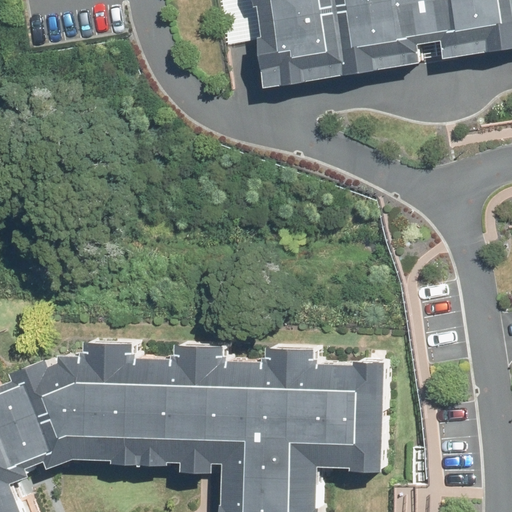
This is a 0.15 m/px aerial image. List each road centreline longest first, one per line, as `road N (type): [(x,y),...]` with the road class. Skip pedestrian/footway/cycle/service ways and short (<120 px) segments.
road 1 (residential): [(488,175),(421,173),(261,127),(186,84),(122,23)]
road 2 (residential): [(491,511),(499,455),(495,337),(476,198),(488,175)]
